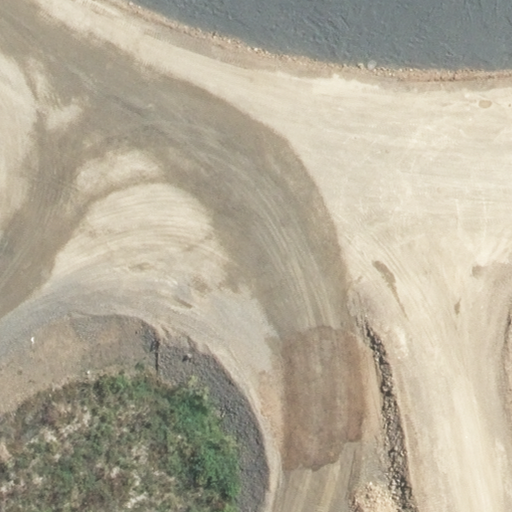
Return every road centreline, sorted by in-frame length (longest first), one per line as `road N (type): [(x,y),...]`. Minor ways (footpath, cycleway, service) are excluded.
road 1 (track): [(0,12),(124,148),(214,186),(347,188),(511,167)]
road 2 (track): [(412,180),(483,511)]
road 3 (track): [(305,511),(321,476),(347,188)]
road 4 (track): [(124,148),(0,252)]
